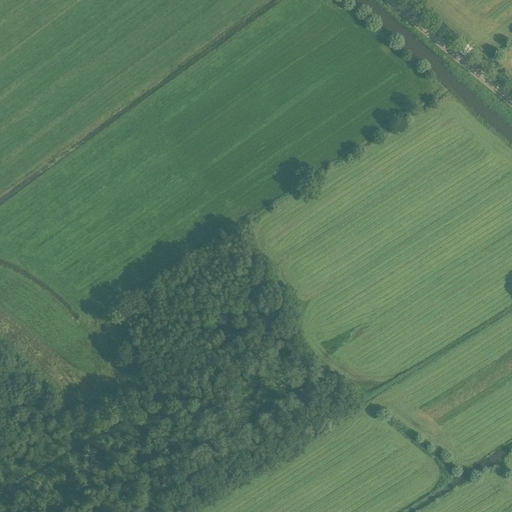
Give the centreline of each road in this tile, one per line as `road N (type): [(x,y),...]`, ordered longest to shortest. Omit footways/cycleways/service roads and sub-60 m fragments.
road 1 (track): [(331,0),(511,158)]
road 2 (tertiary): [(511,102),(390,0)]
